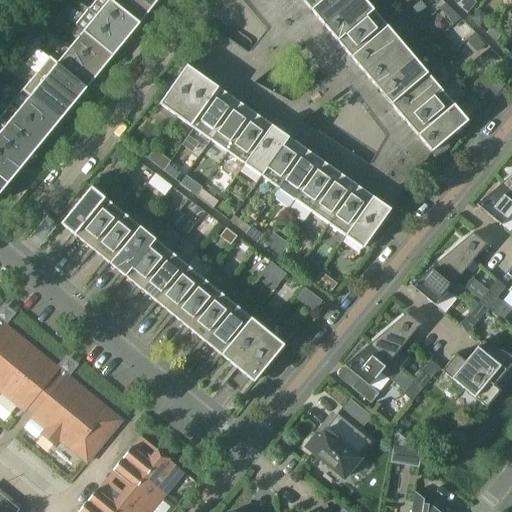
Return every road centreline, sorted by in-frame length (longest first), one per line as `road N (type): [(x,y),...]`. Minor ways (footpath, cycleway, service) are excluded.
road 1 (residential): [(232,456),(511,126)]
road 2 (residential): [(8,260),(214,0)]
road 3 (residential): [(232,456),(8,260)]
road 4 (unknown): [(225,0),(405,167)]
